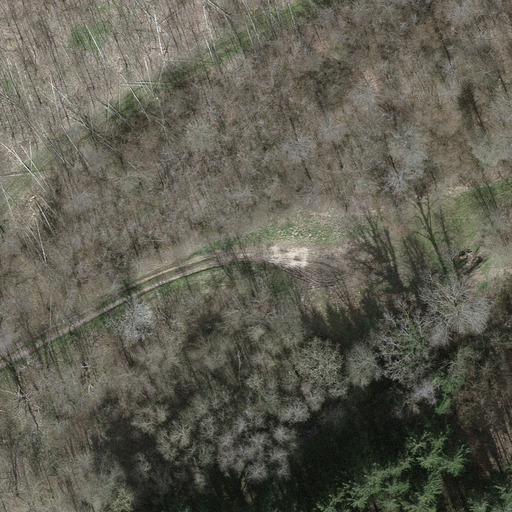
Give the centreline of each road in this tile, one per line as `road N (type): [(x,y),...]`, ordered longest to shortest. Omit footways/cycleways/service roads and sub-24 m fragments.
road 1 (track): [(0,364),(83,311),(231,250),(511,183)]
road 2 (track): [(0,203),(129,98),(303,0)]
road 3 (track): [(0,482),(146,406)]
